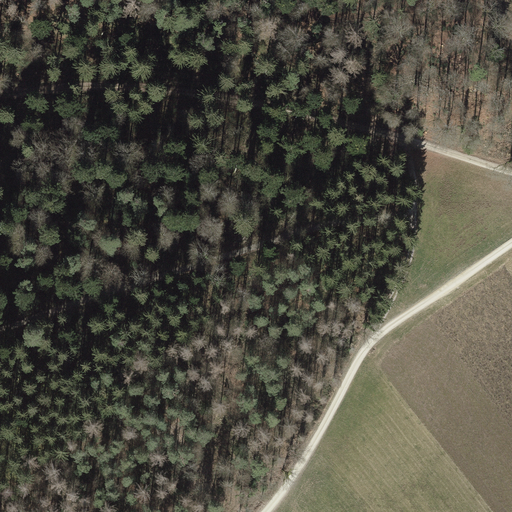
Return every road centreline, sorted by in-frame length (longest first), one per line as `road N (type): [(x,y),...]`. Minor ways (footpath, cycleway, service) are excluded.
road 1 (track): [(0,94),(135,89),(260,99),(511,173)]
road 2 (track): [(414,215),(247,238),(0,323)]
road 3 (track): [(260,511),(353,359),(396,319),(511,241)]
road 4 (track): [(399,137),(410,171),(410,244),(353,359)]
